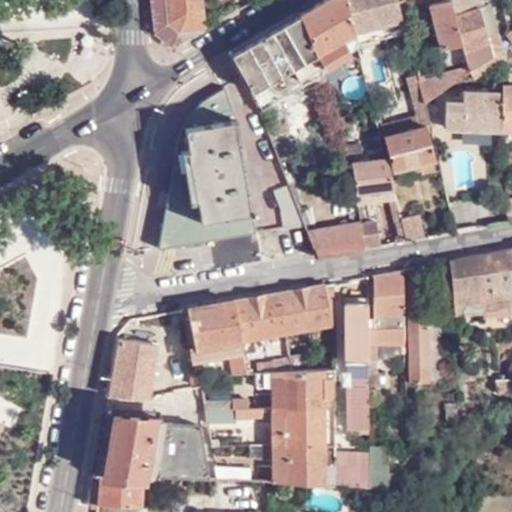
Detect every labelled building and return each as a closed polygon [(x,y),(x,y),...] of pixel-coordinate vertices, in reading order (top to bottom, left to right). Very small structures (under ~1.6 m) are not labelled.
[(181,41),(206,27),(204,13),(202,0),(152,0),(154,29),(167,20),(179,30),(181,41)] [(354,29),(345,0),(326,0),(299,15),(326,68),(360,46),(354,29)] [(397,0),(345,0),(354,29),(381,22),(384,34),(405,28),(397,0)] [(464,41),(456,12),(453,0),(441,0),(441,1),(432,3),(442,45),(464,41)] [(479,0),(453,0),(456,12),(466,10),(465,5),(480,1),(479,0)] [(511,28),(505,0),(484,0),(480,1),(465,5),(466,10),(456,12),(464,41),(468,57),(470,68),(488,57),(505,46),(511,41),(511,28)] [(326,68),(299,15),(231,53),(247,79),(253,91),(260,108),(327,71),(326,68)] [(169,47),(181,41),(179,30),(167,20),(154,29),(153,33),(169,47)] [(488,57),(493,64),(504,56),(505,46),(488,57)] [(98,57),(81,52),(77,65),(94,69),(98,57)] [(470,68),(468,57),(459,59),(460,65),(426,73),(422,58),(414,59),(419,80),(424,100),(469,70),(470,68)] [(488,57),(470,68),(469,70),(474,77),(493,64),(488,57)] [(253,91),(247,79),(237,83),(224,88),(210,98),(198,108),(180,135),(166,198),(156,249),(305,223),(260,108),(253,91)] [(424,100),(419,80),(410,83),(416,111),(380,120),(384,136),(425,126),(430,124),(424,100)] [(500,127),(511,127),(511,83),(502,83),(502,91),(500,127)] [(446,124),(500,127),(502,91),(463,90),(463,99),(445,98),(446,124)] [(425,126),(384,136),(392,167),(433,157),(425,126)] [(385,151),(382,138),(366,141),(368,154),(385,151)] [(361,141),(345,144),(347,156),(364,154),(361,141)] [(352,162),(357,203),(396,198),(386,155),(352,162)] [(401,217),(406,241),(426,237),(420,213),(401,217)] [(308,233),(312,243),(317,258),(363,249),(361,229),(360,224),(308,233)] [(361,229),(363,249),(380,246),(378,228),(361,229)] [(511,312),(511,249),(449,261),(452,317),(461,316),(460,303),(482,302),(483,315),(509,313),(511,312)] [(403,269),(373,276),(373,328),(375,328),(402,328),(403,269)] [(408,379),(427,379),(426,311),(430,311),(430,305),(429,281),(410,282),(410,312),(408,312),(408,379)] [(330,325),(331,283),(324,286),(275,294),(282,334),(330,325)] [(282,334),(275,294),(231,301),(236,342),(282,334)] [(236,342),(231,301),(184,309),(185,316),(179,317),(184,362),(191,361),(237,353),(236,342)] [(367,342),(366,303),(343,302),(344,361),(367,361),(367,342)] [(426,311),(427,379),(437,379),(436,305),(430,305),(430,311),(426,311)] [(402,328),(375,328),(376,342),(401,343),(402,328)] [(115,337),(106,392),(146,396),(155,343),(115,337)] [(293,342),(283,343),(286,360),(296,359),(293,342)] [(376,342),(367,342),(367,361),(376,361),(376,342)] [(239,375),(237,357),(222,358),(224,376),(239,375)] [(265,373),(288,372),(286,360),(265,361),(265,373)] [(331,408),(331,369),(298,371),(288,372),(265,373),(249,374),(250,390),(266,390),(267,409),(319,408),(331,408)] [(379,373),(367,373),(367,377),(367,385),(379,385),(379,373)] [(511,387),(511,376),(495,377),(496,388),(511,387)] [(352,388),(367,388),(367,385),(367,377),(351,377),(352,388)] [(352,432),(368,432),(367,388),(352,388),(352,432)] [(444,415),(455,416),(454,399),(444,399),(444,415)] [(201,411),(231,410),(230,402),(199,403),(201,411)] [(425,405),(425,414),(435,414),(435,405),(425,405)] [(321,447),(319,408),(267,409),(269,446),(321,447)] [(232,424),(231,410),(201,411),(204,424),(232,424)] [(181,479),(207,479),(196,427),(148,424),(148,416),(110,414),(100,474),(141,476),(181,479)] [(368,457),(369,487),(383,488),(397,471),(386,469),(385,445),(368,444),(368,457)] [(322,484),(321,447),(269,446),(249,447),(249,460),(270,461),(271,482),(322,484)] [(368,457),(333,455),(333,484),(369,487),(368,457)] [(216,480),(250,481),(249,468),(213,467),(216,480)] [(138,507),(141,476),(100,474),(89,474),(84,504),(138,507)]
